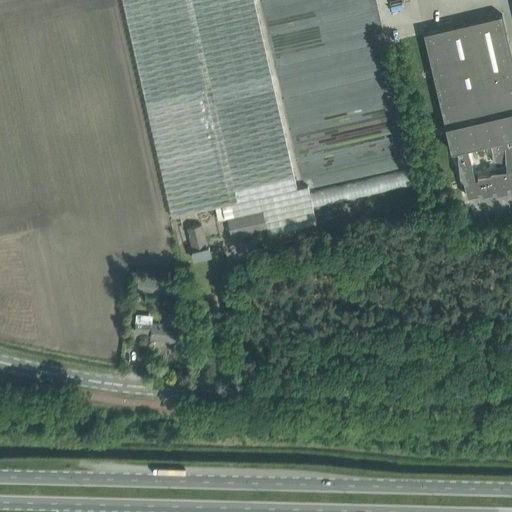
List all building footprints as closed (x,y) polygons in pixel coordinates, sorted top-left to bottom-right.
[(122,0),(172,217),(222,205),(225,219),(228,218),(232,237),(267,229),(268,234),(316,224),(308,185),(297,188),(254,0),(122,0)] [(511,145),(509,146),(507,137),(511,135),(511,57),(502,14),(423,33),(451,150),(460,148),(462,153),(457,154),(458,167),(460,176),(463,181),(467,195),(478,193),(478,190),(480,190),(481,194),(493,191),(492,189),(495,188),(496,193),(507,190),(507,186),(509,185),(511,191),(511,190),(511,145)] [(411,171),(312,190),(315,204),(357,196),(357,195),(414,184),(411,171)] [(206,246),(201,224),(187,227),(193,249),(192,250),(194,259),(211,255),(208,246),(206,246)] [(171,292),(172,279),(139,277),(138,290),(171,292)] [(179,342),(181,323),(178,323),(178,315),(166,314),(165,323),(152,322),(152,323),(136,322),(137,320),(136,320),(135,331),(151,333),(151,339),(170,340),(169,342),(179,342)]
